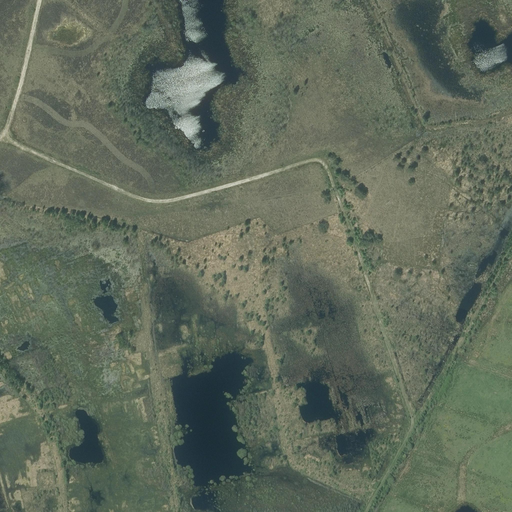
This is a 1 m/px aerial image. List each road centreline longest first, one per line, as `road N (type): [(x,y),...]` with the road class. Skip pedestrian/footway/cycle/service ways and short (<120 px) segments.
road 1 (track): [(3,135),(150,204),(321,161),(412,419),(365,511)]
road 2 (track): [(369,0),(423,131),(334,189)]
road 3 (track): [(290,452),(257,279)]
road 4 (track): [(3,135),(39,0)]
